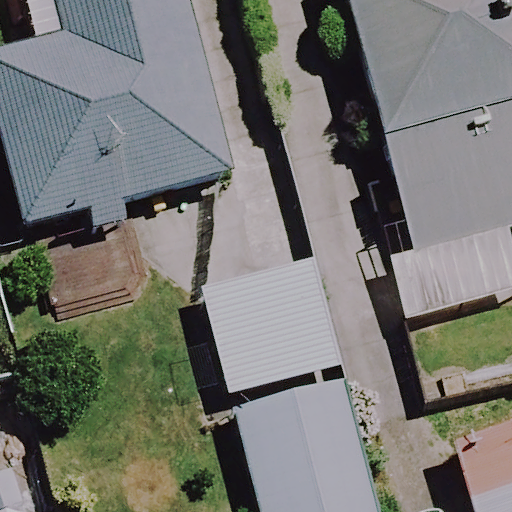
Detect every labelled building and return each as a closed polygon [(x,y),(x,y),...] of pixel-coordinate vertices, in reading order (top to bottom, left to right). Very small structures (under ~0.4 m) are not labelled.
[(44,0),(57,57),(0,70),(0,163),(18,245),(238,196),(194,0),(44,0)] [(511,247),(511,0),(330,0),(406,275),(382,281),(398,341),(511,309),(511,295),(500,250),(511,247)] [(232,421),(338,397),(311,278),(205,302),(232,421)] [(364,511),(338,397),(232,421),(252,511),(364,511)] [(511,511),(511,449),(449,469),(461,511),(511,511)]
